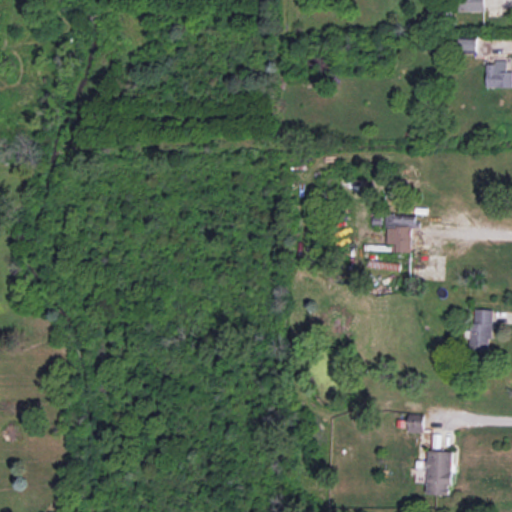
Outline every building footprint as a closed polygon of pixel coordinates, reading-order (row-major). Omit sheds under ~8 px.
[(458,0),(459,11),(485,11),(484,0),(458,0)] [(478,52),(478,39),(460,38),(459,52),(478,52)] [(486,64),(487,88),(511,87),(511,71),(508,71),(507,60),(495,60),(495,64),(486,64)] [(392,252),(411,252),(412,227),(416,227),(417,215),(388,214),(387,243),(392,243),(392,252)] [(492,309),(476,309),(476,322),(469,322),(469,351),(492,351),(492,309)] [(409,432),(424,432),(425,414),(409,414),(409,432)] [(427,494),(452,495),(453,451),(429,450),(427,494)] [(416,483),(426,483),(427,460),(417,460),(416,483)]
